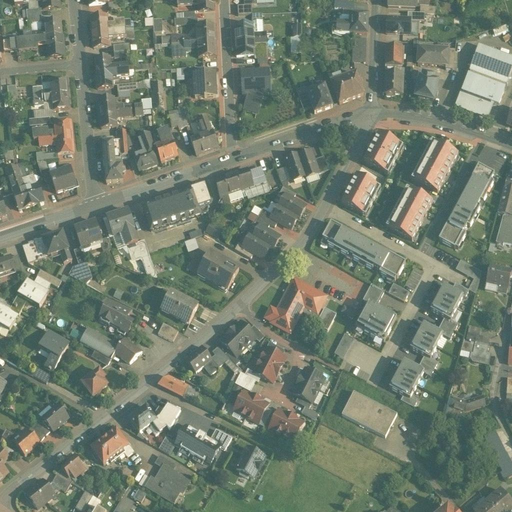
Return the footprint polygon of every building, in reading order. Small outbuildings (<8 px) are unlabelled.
[(58,0),(13,0),(15,6),(23,6),(23,3),(43,1),(43,10),(60,9),(58,0)] [(177,0),(177,7),(191,7),(191,4),(197,4),(198,12),(214,11),(213,0),(177,0)] [(387,0),(387,8),(415,9),(415,0),(387,0)] [(435,7),(420,7),(420,14),(424,14),(435,15),(435,7)] [(40,10),(26,11),(27,18),(41,17),(40,10)] [(420,14),(408,14),(407,20),(410,20),(410,22),(424,23),(424,14),(420,14)] [(354,16),(350,16),(350,17),(350,25),(349,35),(367,36),(367,17),(354,16)] [(41,17),(27,18),(27,25),(42,23),(41,17)] [(106,17),(90,18),(92,34),(133,29),(133,23),(124,24),(124,21),(113,22),(113,25),(107,26),(106,17)] [(183,19),(174,20),(174,27),(197,25),(197,18),(194,18),(183,19)] [(410,22),(410,20),(407,20),(387,19),(386,35),(409,36),(410,22)] [(161,20),(153,21),(153,33),(162,33),(161,20)] [(61,21),(45,23),(45,32),(31,33),(32,39),(62,36),(61,21)] [(263,33),(262,21),(252,21),(252,25),(253,25),(253,36),(257,34),(263,34),(263,33)] [(252,25),(234,26),(235,41),(267,40),(266,33),(263,34),(257,34),(253,36),(253,25),(252,25)] [(301,25),(293,25),(293,26),(291,29),(287,29),(287,38),(293,38),(301,38),(301,25)] [(350,25),(332,25),(332,34),(349,35),(350,25)] [(184,39),(183,39),(183,44),(216,43),(215,27),(197,28),(197,38),(184,39)] [(92,34),(93,49),(109,47),(109,40),(126,38),(134,37),(133,29),(92,34)] [(24,40),(17,40),(18,52),(37,50),(37,45),(47,44),(47,53),(52,53),(52,55),(55,55),(56,59),(64,58),(62,36),(32,39),(24,40)] [(184,36),(171,37),(171,40),(162,41),(162,45),(171,45),(183,44),(183,39),(184,39),(184,36)] [(301,38),(293,38),(293,53),(301,53),(301,38)] [(17,40),(3,42),(3,53),(18,52),(17,40)] [(267,40),(235,41),(236,57),(255,56),(254,46),(260,46),(261,47),(267,46),(267,40)] [(366,40),(353,40),(352,63),(365,63),(366,40)] [(183,44),(171,45),(172,58),(185,58),(185,53),(190,53),(190,50),(198,49),(198,59),(217,58),(216,43),(183,44)] [(129,45),(113,46),(114,53),(126,52),(130,52),(129,45)] [(391,46),(386,46),(385,66),(397,67),(398,47),(391,46)] [(511,69),(511,59),(478,48),(457,108),(487,118),(492,104),(499,106),(511,69)] [(448,51),(418,50),(417,66),(445,67),(447,67),(448,51)] [(455,51),(448,51),(447,67),(445,67),(445,70),(452,71),(453,67),(455,51)] [(110,58),(94,60),(96,75),(129,72),(128,66),(111,67),(110,58)] [(203,68),(182,69),(182,77),(194,76),(194,75),(203,74),(203,68)] [(404,75),(395,75),(395,71),(388,70),(387,75),(385,74),(384,96),(386,96),(386,98),(392,98),(393,96),(403,96),(404,75)] [(269,71),(240,72),(242,94),(248,93),(248,97),(244,111),(257,114),(261,96),(258,95),(271,94),(269,71)] [(129,72),(96,75),(97,90),(113,89),(112,80),(129,78),(129,72)] [(203,74),(194,75),(194,76),(195,99),(216,98),(215,74),(203,74)] [(341,80),(340,76),(329,80),(339,106),(364,96),(356,75),(341,80)] [(433,77),(423,75),(422,80),(420,79),(416,98),(417,98),(418,100),(423,101),(425,100),(433,102),(437,83),(432,82),(433,77)] [(67,80),(50,82),(51,91),(42,92),(42,88),(32,89),(33,99),(68,95),(67,80)] [(137,84),(117,86),(117,93),(138,91),(137,84)] [(162,84),(153,84),(153,93),(150,93),(151,100),(151,110),(151,111),(164,110),(162,84)] [(15,87),(7,88),(8,101),(17,100),(15,87)] [(324,87),(314,91),(312,88),(306,90),(308,98),(312,108),(314,115),(332,108),(324,87)] [(306,90),(305,88),(296,91),(303,112),(312,108),(308,98),(306,90)] [(68,95),(33,99),(34,108),(43,107),(43,104),(52,103),(53,112),(69,111),(68,95)] [(114,98),(98,100),(100,115),(132,112),(131,106),(115,108),(114,98)] [(151,100),(141,101),(142,105),(142,111),(151,110),(151,100)] [(132,112),(100,115),(101,130),(117,128),(116,119),(132,118),(132,112)] [(178,115),(169,117),(171,130),(178,127),(179,131),(179,117),(178,115)] [(186,116),(179,117),(179,131),(188,127),(186,116)] [(203,136),(190,140),(197,157),(218,149),(212,133),(206,118),(198,121),(203,136)] [(49,119),(38,120),(38,127),(50,126),(49,119)] [(71,123),(54,125),(55,134),(39,136),(38,136),(30,136),(31,142),(39,141),(72,138),(71,123)] [(168,130),(153,135),(154,145),(155,150),(161,164),(178,158),(172,142),(168,130)] [(126,132),(115,133),(116,139),(119,139),(119,142),(120,157),(128,156),(128,147),(127,140),(126,132)] [(153,134),(137,139),(143,153),(133,157),(139,173),(157,166),(151,151),(155,150),(154,145),(153,135),(153,134)] [(364,163),(384,174),(388,167),(392,169),(399,155),(396,153),(399,146),(379,135),(374,144),(373,143),(367,154),(368,155),(364,163)] [(72,138),(39,141),(40,147),(56,146),(57,154),(57,155),(58,155),(74,153),(72,138)] [(113,138),(103,139),(104,143),(102,143),(106,184),(123,183),(122,175),(126,174),(125,169),(121,170),(121,166),(115,167),(114,161),(120,160),(120,157),(119,142),(113,143),(113,138)] [(415,183),(437,195),(454,163),(457,159),(458,156),(435,144),(432,151),(428,150),(415,174),(418,176),(415,183)] [(298,158),(305,178),(305,180),(318,175),(313,161),(310,153),(298,158)] [(57,154),(36,157),(37,163),(45,163),(58,161),(58,155),(57,155),(57,154)] [(298,158),(298,156),(285,161),(293,183),(305,178),(298,158)] [(324,158),(313,161),(318,175),(329,172),(327,167),(324,158)] [(45,163),(37,163),(41,177),(49,174),(45,163)] [(494,176),(478,167),(474,174),(478,176),(475,181),(474,180),(449,228),(450,228),(448,233),(444,231),(438,242),(454,250),(455,249),(458,251),(458,250),(455,248),(458,243),(461,244),(466,235),(463,234),(467,227),(470,229),(474,221),(471,220),(473,215),(476,216),(480,209),(477,207),(480,202),(483,204),(487,196),(484,195),(487,189),(490,191),(494,184),(491,182),(494,176)] [(17,168),(5,172),(13,193),(12,194),(19,212),(23,210),(23,211),(31,208),(25,190),(21,191),(20,189),(24,187),(22,180),(17,168)] [(70,169),(50,177),(56,195),(74,189),(76,185),(70,169)] [(283,169),(277,172),(281,185),(288,183),(283,169)] [(247,171),(215,182),(220,199),(228,197),(241,192),(244,191),(253,188),(247,171)] [(444,231),(448,233),(450,228),(449,228),(474,180),(475,181),(478,176),(474,174),(444,231)] [(30,188),(25,190),(31,208),(39,205),(44,203),(37,186),(33,176),(22,180),(24,187),(29,185),(30,188)] [(373,195),(377,188),(356,177),(352,186),(351,185),(345,196),(346,197),(341,205),(362,216),(366,209),(369,211),(377,197),(373,195)] [(511,180),(507,179),(498,214),(504,216),(511,218),(511,217),(511,206),(511,199),(511,193),(511,194),(511,193),(511,180)] [(253,188),(244,191),(245,193),(247,201),(270,193),(267,183),(253,188)] [(192,196),(185,198),(180,199),(144,211),(151,232),(164,228),(166,227),(170,226),(191,219),(200,216),(196,206),(210,203),(204,186),(191,191),(192,196)] [(296,196),(283,189),(279,195),(285,198),(285,197),(293,202),(296,196)] [(241,192),(228,197),(230,203),(243,199),(241,194),(241,192)] [(389,231),(412,243),(413,240),(415,236),(432,204),(410,192),(406,199),(403,197),(389,222),(393,224),(389,231)] [(293,202),(285,197),(285,198),(279,209),(278,208),(277,208),(299,220),(305,209),(293,202)] [(299,220),(277,208),(272,217),(271,220),(278,224),(291,231),(297,220),(299,220)] [(128,211),(106,219),(113,238),(122,234),(127,248),(138,244),(133,231),(135,230),(128,211)] [(272,217),(262,211),(258,219),(275,229),(278,224),(271,220),(272,217)] [(511,217),(511,218),(504,216),(504,218),(503,217),(496,244),(503,246),(511,248),(511,217)] [(191,219),(170,226),(171,229),(192,223),(191,219)] [(275,229),(258,219),(254,226),(259,229),(260,228),(266,232),(270,227),(275,229)] [(95,223),(74,230),(81,249),(90,246),(100,243),(103,253),(111,251),(107,239),(101,241),(95,223)] [(210,224),(205,233),(218,239),(223,229),(210,224)] [(393,263),(374,252),(367,248),(367,249),(361,246),(361,245),(354,242),(349,239),(336,232),(338,229),(331,225),(322,241),(321,244),(322,244),(323,241),(328,244),(327,247),(334,251),(336,248),(341,251),(340,254),(347,258),(349,255),(354,258),(352,260),(360,264),(361,262),(366,264),(365,267),(372,271),(374,268),(380,272),(379,275),(388,279),(389,277),(395,280),(393,282),(394,283),(396,280),(397,281),(405,265),(395,259),(393,263)] [(266,232),(260,228),(259,229),(253,239),(250,237),(250,238),(273,251),(280,240),(266,232)] [(200,231),(189,234),(191,240),(202,237),(200,231)] [(62,234),(42,241),(48,258),(60,254),(68,252),(66,245),(69,244),(67,240),(64,241),(62,234)] [(273,251),(250,238),(243,248),(243,249),(254,255),(263,260),(269,249),(273,251)] [(188,254),(199,250),(195,240),(185,243),(188,254)] [(42,241),(22,247),(28,265),(48,258),(42,241)] [(144,241),(138,244),(127,248),(132,263),(140,261),(142,263),(147,277),(156,281),(157,280),(144,241)] [(458,243),(455,248),(458,250),(460,251),(463,246),(461,244),(458,243)] [(254,255),(243,249),(243,248),(238,245),(235,252),(251,261),(254,255)] [(81,249),(74,251),(79,266),(87,264),(83,253),(82,253),(81,249)] [(68,252),(60,254),(64,265),(71,262),(68,252)] [(239,271),(209,255),(198,275),(205,279),(220,288),(220,287),(227,291),(239,271)] [(17,256),(11,259),(16,274),(21,272),(17,256)] [(0,275),(4,274),(4,275),(14,272),(15,274),(16,274),(11,259),(0,262),(0,275)] [(456,271),(465,276),(470,267),(460,262),(456,271)] [(79,266),(73,268),(68,277),(85,285),(92,279),(87,264),(79,266)] [(465,276),(474,281),(479,283),(482,274),(470,267),(465,276)] [(511,272),(490,268),(485,290),(485,291),(487,285),(498,287),(496,294),(506,296),(507,290),(511,272)] [(61,282),(40,271),(36,278),(37,278),(51,286),(58,289),(61,282)] [(51,286),(37,278),(34,284),(47,291),(51,286)] [(34,284),(27,280),(17,297),(27,302),(39,309),(49,292),(47,291),(34,284)] [(294,281),(277,313),(271,310),(265,320),(272,323),(271,324),(290,335),(304,309),(317,316),(326,299),(294,281)] [(468,291),(469,292),(476,295),(479,283),(474,281),(468,291)] [(455,284),(452,291),(463,297),(463,298),(465,299),(469,292),(468,291),(455,284)] [(363,302),(368,304),(376,308),(384,293),(371,286),(363,302)] [(393,286),(388,295),(404,303),(409,294),(393,286)] [(452,291),(443,287),(430,311),(444,319),(450,322),(451,321),(463,298),(463,297),(452,291)] [(198,307),(170,293),(161,311),(162,312),(162,311),(169,314),(169,315),(181,322),(182,320),(189,324),(188,325),(189,326),(198,307)] [(10,311),(0,305),(0,327),(9,333),(27,302),(17,297),(10,311)] [(130,315),(108,304),(99,320),(122,331),(123,333),(126,335),(127,335),(131,328),(130,327),(131,324),(127,322),(130,315)] [(368,304),(355,329),(357,329),(364,332),(363,333),(375,339),(376,339),(382,342),(382,343),(383,344),(396,319),(384,312),(383,314),(380,313),(381,311),(376,308),(368,304)] [(354,313),(343,307),(340,313),(351,318),(354,313)] [(335,316),(325,310),(317,325),(327,331),(335,316)] [(450,322),(444,319),(441,326),(454,333),(458,325),(451,321),(450,322)] [(249,332),(240,323),(231,333),(246,348),(255,339),(256,339),(249,332)] [(178,332),(163,325),(158,336),(173,343),(178,332)] [(437,332),(423,325),(410,349),(424,357),(430,360),(430,359),(443,336),(437,332)] [(441,326),(437,332),(443,336),(450,340),(454,333),(441,326)] [(264,338),(254,327),(249,332),(256,339),(255,339),(259,343),(264,338)] [(120,346),(88,329),(80,343),(95,352),(111,361),(115,354),(130,365),(142,354),(124,341),(120,346)] [(364,332),(357,329),(357,330),(355,334),(361,337),(363,333),(364,332)] [(69,345),(48,333),(40,347),(52,354),(44,368),(53,373),(69,345)] [(231,333),(221,343),(229,351),(236,358),(237,358),(246,348),(231,333)] [(476,336),(467,334),(466,341),(475,343),(476,336)] [(344,360),(354,341),(345,336),(334,355),(344,360)] [(490,338),(476,336),(475,343),(489,346),(490,338)] [(382,342),(376,339),(375,339),(376,340),(374,344),(380,347),(382,343),(382,342)] [(466,341),(464,341),(461,350),(473,353),(471,359),(473,362),(488,365),(490,356),(486,355),(486,353),(487,353),(487,352),(489,346),(475,343),(466,341)] [(275,347),(269,344),(266,350),(272,353),(275,347)] [(202,348),(185,361),(195,374),(204,368),(211,376),(219,370),(218,369),(212,361),(211,359),(202,348)] [(218,348),(212,353),(215,356),(211,359),(212,361),(218,369),(229,359),(225,355),(218,348)] [(266,350),(260,362),(279,372),(285,360),(272,353),(266,350)] [(236,358),(229,351),(225,355),(229,359),(236,366),(240,361),(237,358),(236,358)] [(111,361),(95,352),(91,358),(107,367),(111,361)] [(424,357),(421,364),(434,371),(438,363),(430,359),(430,360),(424,357)] [(418,369),(403,361),(389,388),(403,396),(410,399),(410,398),(424,374),(424,372),(418,369)] [(279,372),(260,362),(254,374),(253,374),(261,378),(273,384),(279,372)] [(421,364),(418,369),(424,372),(424,374),(430,377),(434,371),(421,364)] [(50,378),(36,370),(33,377),(46,384),(50,378)] [(321,378),(305,370),(299,382),(318,392),(324,380),(321,378)] [(254,374),(247,371),(244,376),(256,382),(255,383),(258,384),(261,378),(253,374),(254,374)] [(99,372),(82,385),(93,398),(107,387),(102,381),(105,379),(99,372)] [(244,376),(241,374),(236,383),(238,384),(237,386),(250,393),(255,383),(256,382),(244,376)] [(188,388),(168,378),(158,386),(183,399),(185,395),(188,388)] [(318,392),(299,382),(293,394),(308,403),(311,404),(312,404),(318,392)] [(256,399),(244,393),(234,412),(246,418),(256,399)] [(395,416),(354,395),(342,417),(376,435),(385,440),(397,417),(395,416)] [(410,399),(403,396),(400,402),(414,408),(417,402),(410,398),(410,399)] [(463,400),(461,401),(461,400),(454,398),(454,399),(453,399),(449,398),(446,406),(448,407),(446,416),(457,419),(465,413),(485,407),(482,397),(470,400),(471,402),(467,404),(467,403),(466,402),(464,400),(463,400)] [(268,406),(256,399),(246,418),(258,425),(266,409),(268,406)] [(69,419),(58,406),(42,420),(51,431),(53,433),(63,424),(68,419),(68,420),(69,419)] [(159,419),(167,429),(169,433),(181,413),(167,407),(163,412),(160,417),(159,419)] [(146,408),(129,420),(140,434),(152,425),(159,434),(167,429),(159,419),(156,421),(146,408)] [(264,426),(272,412),(266,409),(258,425),(264,427),(264,426)] [(291,417),(279,411),(277,415),(270,429),(269,430),(281,437),(291,417)] [(272,412),(264,426),(270,429),(277,415),(272,412)] [(291,417),(281,437),(294,443),(303,424),(291,417)] [(42,420),(31,429),(45,437),(51,431),(42,420)] [(451,424),(442,422),(440,431),(439,431),(440,431),(451,424)] [(210,442),(186,428),(177,445),(175,447),(209,467),(220,448),(210,442)] [(45,437),(31,429),(28,432),(33,438),(34,437),(40,444),(45,437)] [(116,430),(91,450),(103,466),(109,462),(110,463),(123,453),(127,458),(133,453),(129,447),(116,430)] [(33,438),(28,432),(20,439),(6,431),(2,438),(3,438),(0,442),(10,449),(13,444),(25,457),(40,444),(34,437),(33,438)] [(232,439),(216,431),(210,442),(220,448),(225,451),(232,439)] [(495,431),(484,437),(495,459),(506,453),(495,431)] [(170,457),(175,447),(177,445),(166,438),(159,450),(170,457)] [(317,441),(314,453),(324,456),(327,444),(317,441)] [(0,482),(8,474),(0,467),(9,458),(0,449),(0,482)] [(265,459),(247,449),(236,471),(241,473),(239,476),(248,480),(249,477),(254,480),(265,459)] [(506,453),(495,459),(506,480),(511,477),(511,464),(506,453)] [(67,463),(61,468),(63,471),(56,476),(70,484),(73,482),(71,479),(72,478),(75,481),(75,480),(74,479),(79,475),(80,476),(88,470),(84,464),(81,466),(74,458),(73,458),(71,457),(66,462),(67,463)] [(175,467),(161,458),(157,464),(164,468),(172,472),(175,467)] [(172,472),(164,468),(155,482),(151,480),(146,488),(170,502),(177,489),(182,492),(188,482),(172,472)] [(70,484),(56,476),(56,477),(53,483),(53,482),(52,483),(57,488),(66,493),(71,485),(70,484)] [(43,481),(25,495),(26,496),(32,502),(31,503),(37,510),(55,496),(43,481)] [(84,486),(77,482),(75,484),(73,482),(70,484),(71,485),(82,491),(84,486)] [(146,496),(138,491),(133,500),(141,504),(146,496)] [(511,504),(500,491),(476,511),(509,511),(511,510),(511,504)] [(85,493),(75,509),(79,511),(84,511),(92,497),(85,493)] [(154,509),(158,503),(147,497),(144,503),(154,509)]
